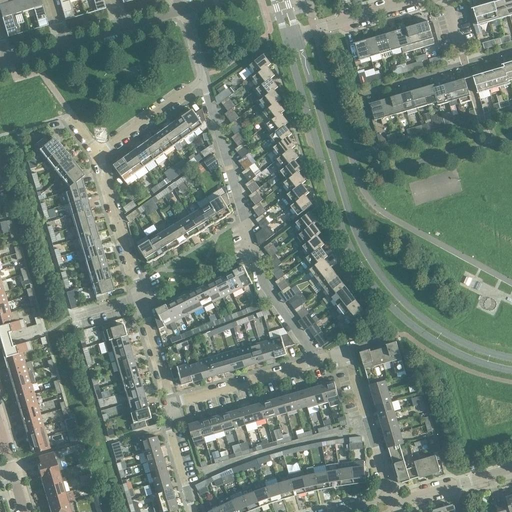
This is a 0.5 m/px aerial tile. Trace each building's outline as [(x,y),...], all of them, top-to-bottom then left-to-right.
[(0,11),(6,31),(15,28),(11,15),(22,12),(19,0),(0,5),(0,11)] [(19,0),(22,12),(33,9),(37,22),(46,19),(40,0),(19,0)] [(59,0),(63,14),(72,11),(68,0),(59,0)] [(504,0),(503,0),(494,3),(499,20),(509,17),(504,0)] [(494,3),(484,6),(489,23),(499,20),(494,3)] [(489,23),(484,6),(473,9),(478,26),(489,23)] [(72,11),(63,14),(65,21),(74,18),(72,11)] [(428,22),(427,23),(417,25),(424,48),(434,44),(428,22)] [(417,25),(407,28),(407,29),(413,51),(424,48),(417,25)] [(14,28),(6,31),(8,38),(16,35),(20,34),(18,27),(15,28),(14,28)] [(407,29),(406,29),(396,32),(401,48),(403,54),(413,51),(407,29)] [(396,32),(386,35),(391,52),(401,48),(396,32)] [(386,35),(376,38),(381,55),(391,52),(386,35)] [(376,38),(366,41),(365,41),(370,58),(381,55),(376,38)] [(482,44),(484,50),(496,46),(494,40),(482,44)] [(365,41),(355,44),(360,61),(370,58),(365,41)] [(251,80),(268,67),(271,64),(264,55),(247,68),(252,75),(248,77),(251,80)] [(444,62),(442,56),(429,60),(430,66),(444,62)] [(509,82),(511,80),(511,62),(503,65),(504,68),(508,82),(509,82)] [(268,67),(251,80),(255,87),(252,89),(254,92),(271,79),(275,76),(268,67)] [(504,68),(494,71),(499,88),(510,85),(509,82),(508,82),(504,68)] [(494,71),(484,74),(489,91),(499,88),(494,71)] [(375,75),(371,76),(366,78),(364,73),(358,74),(362,86),(377,81),(375,75)] [(484,74),(473,77),(478,94),(489,91),(484,74)] [(255,101),(257,104),(275,91),(278,88),(271,79),(254,92),(259,98),(255,101)] [(465,80),(454,83),(460,104),(471,101),(465,80)] [(454,83),(444,86),(449,103),(450,107),(460,104),(454,83)] [(433,86),(422,89),(427,106),(437,103),(433,89),(434,89),(433,86)] [(444,86),(434,89),(433,89),(437,103),(438,106),(449,103),(444,86)] [(422,89),(412,92),(417,109),(427,106),(422,89)] [(282,100),(275,91),(257,104),(262,110),(259,113),(261,115),(278,102),(282,100)] [(412,92),(401,95),(406,112),(417,109),(412,92)] [(391,98),(396,115),(406,112),(401,95),(391,98)] [(391,98),(381,101),(386,118),(396,115),(391,98)] [(385,118),(386,118),(381,101),(370,104),(372,110),(374,118),(375,121),(380,120),(382,125),(387,124),(385,118)] [(264,127),(281,114),(285,111),(278,102),(261,115),(257,118),(264,127)] [(182,117),(194,133),(200,129),(202,132),(208,128),(202,109),(201,109),(201,110),(195,114),(192,110),(188,113),(182,117)] [(431,120),(430,116),(429,112),(423,114),(425,121),(431,120)] [(266,136),(268,139),(285,126),(288,123),(281,114),(264,127),(269,133),(266,136)] [(194,133),(182,117),(176,121),(177,121),(173,124),(184,140),(194,133)] [(423,132),(434,129),(432,123),(422,126),(423,132)] [(173,124),(168,127),(162,131),(174,147),(184,140),(173,124)] [(292,135),(285,126),(268,139),(273,145),(269,148),(271,150),(288,137),(292,135)] [(153,138),(164,154),(174,147),(162,131),(157,135),(153,138)] [(196,150),(203,146),(196,137),(190,141),(196,150)] [(273,160),(275,162),(292,149),(295,147),(290,140),(288,137),(271,150),(276,157),(273,160)] [(35,145),(46,160),(62,147),(58,142),(57,142),(54,138),(48,143),(44,138),(35,145)] [(143,145),(155,161),(164,154),(153,138),(149,141),(143,145)] [(138,149),(134,152),(145,168),(148,173),(158,166),(155,161),(143,145),(137,149),(138,149)] [(211,146),(205,150),(201,153),(204,158),(214,151),(211,146)] [(54,169),(67,158),(69,157),(66,153),(62,147),(46,160),(54,169)] [(299,158),(292,149),(275,162),(279,169),(276,171),(278,174),(295,161),(299,158)] [(129,154),(123,158),(135,175),(145,168),(134,152),(129,155),(129,154)] [(199,155),(193,159),(197,163),(202,159),(199,155)] [(213,155),(204,162),(207,167),(217,160),(213,155)] [(73,161),(72,161),(69,157),(67,158),(54,169),(61,179),(77,166),(73,161)] [(118,162),(118,163),(114,166),(125,182),(135,175),(123,158),(118,162)] [(197,163),(193,159),(188,162),(191,167),(197,163)] [(27,161),(30,170),(36,168),(34,160),(27,161)] [(279,183),(281,186),(299,173),(302,170),(295,161),(278,174),(283,180),(279,183)] [(196,174),(204,169),(200,163),(192,169),(196,174)] [(69,188),(70,191),(70,192),(84,187),(81,178),(84,176),(81,172),(77,166),(61,179),(69,188)] [(183,167),(177,172),(180,176),(186,171),(183,167)] [(180,176),(177,172),(170,176),(173,180),(180,176)] [(283,195),(285,197),(302,184),(306,182),(299,173),(281,186),(286,192),(283,195)] [(190,178),(187,174),(181,178),(184,182),(185,182),(190,178)] [(184,182),(181,178),(174,183),(177,187),(183,183),(184,182)] [(84,184),(90,206),(101,203),(95,181),(84,184)] [(164,181),(157,186),(160,189),(167,185),(164,181)] [(281,200),(288,209),(306,196),(309,193),(302,184),(285,197),(281,200)] [(160,189),(157,186),(151,190),(154,194),(160,189)] [(87,199),(85,194),(86,194),(84,187),(70,192),(70,191),(65,193),(68,204),(87,199)] [(161,192),(164,196),(170,192),(168,188),(161,192)] [(161,192),(155,197),(157,201),(164,196),(161,192)] [(167,202),(174,197),(170,193),(164,197),(167,202)] [(226,194),(211,204),(221,221),(227,217),(231,214),(227,207),(230,205),(227,194),(226,194)] [(313,205),(307,198),(306,196),(288,209),(293,216),(290,218),(292,221),(313,205)] [(68,204),(71,216),(91,210),(89,204),(88,204),(87,199),(68,204)] [(123,208),(127,213),(136,206),(133,201),(123,208)] [(143,206),(146,210),(152,206),(148,202),(143,206)] [(215,224),(221,221),(211,204),(200,210),(210,226),(215,224)] [(146,210),(143,206),(137,209),(141,214),(146,210)] [(93,222),(92,217),(93,217),(91,210),(71,216),(75,228),(93,222)] [(200,210),(190,216),(200,233),(206,230),(206,229),(210,226),(200,210)] [(139,216),(135,211),(126,218),(129,223),(139,216)] [(317,222),(310,212),(293,225),(298,232),(295,235),(297,237),(314,224),(317,222)] [(200,233),(190,216),(180,222),(190,239),(194,236),(195,237),(200,233)] [(76,232),(78,239),(97,233),(96,227),(95,227),(93,222),(75,228),(70,229),(71,233),(76,232)] [(180,222),(170,229),(180,246),(186,242),(190,239),(180,222)] [(298,246),(300,249),(317,236),(321,233),(314,224),(297,237),(302,244),(298,246)] [(267,226),(255,235),(258,246),(259,247),(274,235),(267,226)] [(180,246),(170,229),(159,235),(169,251),(174,249),(180,246)] [(147,237),(149,241),(160,258),(165,255),(165,254),(169,251),(159,235),(157,231),(147,237)] [(100,245),(99,240),(97,233),(78,239),(82,251),(100,245)] [(317,236),(300,249),(305,255),(302,258),(304,261),(321,248),(324,245),(320,239),(319,239),(319,238),(317,236)] [(154,262),(160,258),(149,241),(139,248),(149,264),(153,261),(154,262)] [(82,251),(85,262),(104,256),(102,250),(100,245),(82,251)] [(300,264),(307,273),(324,259),(328,257),(321,248),(304,261),(300,264)] [(85,262),(88,274),(105,269),(107,268),(106,263),(104,256),(85,262)] [(311,284),(328,271),(331,268),(324,259),(307,273),(312,279),(308,282),(311,284)] [(242,268),(234,272),(242,289),(251,284),(252,285),(252,284),(244,267),(243,267),(242,267),(242,268)] [(107,268),(105,269),(88,274),(92,285),(111,279),(109,273),(108,273),(107,268)] [(331,268),(328,271),(311,284),(313,287),(316,284),(321,291),(338,278),(331,268)] [(224,276),(232,293),(242,289),(234,272),(225,276),(224,276)] [(223,298),(232,293),(224,276),(223,277),(214,282),(223,298)] [(322,300),(324,302),(345,287),(338,278),(321,291),(326,297),(322,300)] [(113,286),(111,279),(92,285),(97,303),(108,300),(106,294),(114,291),(112,286),(113,286)] [(204,286),(213,303),(223,298),(214,282),(206,286),(205,285),(204,286)] [(204,287),(195,291),(203,308),(213,303),(204,286),(203,286),(204,287)] [(330,302),(335,309),(352,296),(345,287),(324,302),(327,305),(330,302)] [(203,308),(195,291),(186,295),(185,295),(194,313),(203,308)] [(184,296),(176,301),(184,317),(194,313),(185,295),(184,296)] [(352,296),(335,309),(340,315),(336,318),(338,320),(359,305),(352,296)] [(77,308),(76,301),(69,303),(71,310),(77,308)] [(184,317),(176,301),(167,305),(166,305),(174,322),(184,317)] [(7,303),(0,304),(0,315),(10,313),(7,303)] [(156,310),(159,317),(155,319),(159,330),(164,327),(165,328),(165,327),(170,324),(173,332),(178,329),(174,322),(166,305),(165,306),(156,310)] [(359,305),(338,320),(340,323),(344,321),(349,327),(366,314),(359,305)] [(0,340),(1,343),(10,340),(8,334),(26,328),(23,320),(13,323),(10,313),(0,315),(0,340)] [(312,326),(314,324),(319,321),(316,316),(309,321),(312,326)] [(102,325),(106,342),(109,341),(128,336),(124,325),(117,327),(116,321),(102,325)] [(181,335),(175,337),(170,339),(172,344),(182,340),(181,335)] [(281,337),(271,340),(276,358),(287,355),(284,348),(295,345),(288,335),(280,337),(281,337)] [(109,341),(106,342),(104,343),(107,353),(112,351),(113,352),(131,346),(128,336),(109,341)] [(7,369),(25,364),(22,354),(32,350),(30,342),(12,347),(10,340),(1,343),(3,350),(2,352),(4,359),(7,369)] [(260,343),(266,361),(276,358),(271,340),(260,343)] [(90,345),(92,354),(105,350),(103,342),(90,345)] [(370,350),(360,353),(368,382),(378,379),(375,367),(392,362),(395,374),(405,371),(396,342),(387,345),(387,347),(375,351),(370,352),(370,350)] [(260,343),(250,346),(255,364),(266,361),(260,343)] [(113,352),(116,362),(134,357),(131,346),(113,352)] [(240,349),(245,368),(255,364),(250,346),(240,349)] [(240,349),(229,353),(234,371),(245,368),(240,349)] [(229,353),(219,356),(224,374),(234,371),(229,353)] [(214,377),(224,374),(219,356),(208,359),(214,377)] [(134,357),(116,362),(119,372),(137,367),(134,357)] [(203,380),(214,377),(208,359),(198,362),(198,364),(199,364),(203,380)] [(25,364),(7,369),(10,379),(31,373),(33,372),(30,362),(25,364)] [(199,364),(198,364),(189,367),(188,367),(193,383),(203,380),(199,364)] [(170,369),(174,381),(180,379),(182,386),(193,383),(188,367),(189,367),(188,365),(178,368),(177,367),(170,369)] [(137,367),(119,372),(122,383),(140,377),(137,367)] [(31,373),(10,379),(13,390),(31,384),(34,383),(31,373)] [(122,383),(125,393),(143,388),(140,377),(122,383)] [(385,381),(370,386),(373,396),(388,392),(385,381)] [(341,404),(334,382),(323,385),(329,403),(330,408),(341,404)] [(31,384),(13,390),(16,400),(34,395),(31,384)] [(323,385),(320,387),(313,389),(318,406),(329,403),(323,385)] [(146,398),(143,388),(125,393),(128,403),(146,398)] [(318,406),(313,389),(303,392),(307,407),(307,409),(318,406)] [(292,395),(297,410),(307,407),(303,392),(292,395)] [(388,392),(373,396),(376,407),(391,402),(388,392)] [(34,395),(16,400),(19,410),(37,405),(34,395)] [(297,410),(292,395),(282,398),(287,413),(297,410)] [(131,414),(149,408),(146,398),(128,403),(131,414)] [(287,413),(282,398),(272,401),(276,416),(287,413)] [(276,416),(272,401),(261,404),(266,419),(276,416)] [(391,402),(376,407),(379,417),(394,413),(391,402)] [(266,419),(261,404),(251,407),(256,423),(266,419)] [(37,405),(19,410),(22,421),(40,416),(37,405)] [(256,423),(251,407),(241,410),(245,426),(256,423)] [(145,421),(152,419),(149,408),(131,414),(134,424),(131,425),(133,431),(147,427),(145,421)] [(245,426),(241,410),(230,413),(235,429),(235,428),(245,426)] [(236,430),(235,428),(235,429),(230,413),(220,416),(224,432),(225,433),(236,430)] [(379,417),(382,427),(398,423),(394,413),(379,417)] [(25,432),(43,427),(40,416),(22,421),(25,432)] [(224,432),(220,416),(209,419),(214,435),(224,432)] [(74,418),(69,419),(64,421),(67,432),(77,429),(74,418)] [(214,435),(209,419),(199,422),(204,438),(214,435)] [(359,420),(349,423),(352,431),(361,428),(359,420)] [(188,425),(195,448),(196,448),(196,447),(198,447),(199,445),(205,443),(205,444),(206,443),(204,438),(199,422),(188,425)] [(401,433),(398,423),(382,427),(385,438),(401,433)] [(43,427),(25,432),(28,443),(46,438),(43,427)] [(401,433),(385,438),(388,448),(399,445),(400,445),(404,444),(401,433)] [(161,447),(157,437),(146,440),(144,435),(132,438),(134,444),(137,455),(143,453),(161,447)] [(32,448),(34,454),(50,449),(46,438),(28,443),(30,449),(32,448)] [(392,464),(394,473),(407,470),(400,445),(399,445),(388,448),(393,464),(392,464)] [(143,453),(146,463),(148,463),(164,458),(161,447),(143,453)] [(124,458),(121,450),(114,452),(117,460),(124,458)] [(37,465),(40,477),(58,472),(55,461),(59,460),(57,452),(58,452),(58,451),(38,457),(40,465),(38,466),(37,465)] [(435,456),(425,459),(429,475),(440,471),(435,456)] [(148,463),(151,473),(167,468),(164,458),(148,463)] [(414,462),(416,467),(419,478),(429,475),(425,459),(414,462)] [(352,469),(354,485),(366,484),(364,461),(351,463),(352,469)] [(116,464),(119,471),(122,470),(126,469),(124,462),(116,464)] [(339,471),(342,487),(354,485),(352,469),(351,463),(338,465),(339,471)] [(303,478),(306,494),(318,491),(315,475),(314,475),(313,467),(306,469),(308,477),(303,478)] [(416,467),(407,470),(394,473),(395,477),(396,477),(398,484),(402,483),(402,484),(410,481),(410,480),(419,478),(416,467)] [(167,468),(151,473),(154,483),(170,479),(167,468)] [(330,489),(342,487),(339,471),(327,473),(330,489)] [(42,482),(44,488),(62,482),(58,472),(40,477),(42,477),(43,481),(42,482)] [(290,481),(295,497),(306,494),(303,478),(301,472),(289,475),(290,481)] [(330,489),(327,473),(315,475),(318,491),(330,489)] [(170,479),(154,483),(149,485),(152,495),(157,494),(173,489),(170,479)] [(206,480),(205,481),(195,486),(198,491),(209,486),(206,480)] [(279,485),(283,500),(295,497),(290,481),(279,485)] [(46,492),(45,493),(47,499),(65,493),(62,482),(44,488),(45,488),(46,492)] [(255,493),(261,508),(272,504),(267,488),(265,483),(253,487),(255,493)] [(86,494),(94,491),(92,485),(84,488),(86,494)] [(267,488),(272,504),(283,500),(279,485),(267,488)] [(243,497),(249,511),(261,508),(255,493),(253,487),(241,492),(243,497)] [(173,489),(157,494),(160,504),(176,499),(173,489)] [(48,503),(50,510),(75,502),(72,491),(65,493),(47,499),(48,499),(50,503),(48,503)] [(497,511),(511,511),(511,494),(507,496),(508,497),(506,498),(508,503),(496,507),(497,511)] [(150,502),(149,495),(138,497),(139,504),(150,502)] [(222,511),(236,511),(232,502),(230,497),(218,502),(219,503),(221,507),(222,511)] [(249,511),(243,497),(232,502),(236,511),(249,511)] [(170,511),(179,510),(176,499),(160,504),(158,504),(158,505),(153,506),(154,511),(170,511)] [(77,511),(75,502),(50,510),(50,511),(77,511)] [(138,503),(129,505),(130,511),(132,511),(140,510),(138,503)] [(208,511),(222,511),(221,507),(219,503),(207,508),(208,511)]
